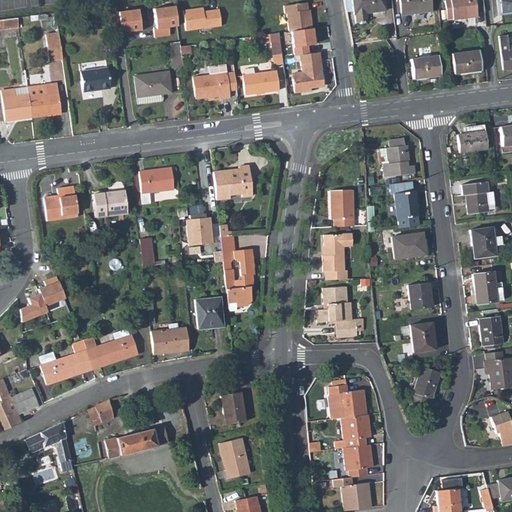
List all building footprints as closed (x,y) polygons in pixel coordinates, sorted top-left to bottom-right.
[(352,0),(355,24),(366,22),(365,13),(385,11),(383,0),(352,0)] [(399,0),(401,16),(431,11),(430,0),(399,0)] [(443,0),(446,20),(475,16),(472,0),(443,0)] [(511,0),(503,0),(505,13),(511,12),(511,0)] [(287,15),(289,32),(291,32),(312,29),(311,20),(310,20),(308,10),(307,3),(284,6),(285,15),(287,15)] [(178,25),(175,5),(154,8),(156,27),(154,28),(155,37),(171,35),(170,27),(178,25)] [(142,30),(138,8),(111,12),(113,28),(120,28),(121,33),(142,30)] [(183,11),(186,31),(221,26),(219,10),(204,12),(203,8),(183,11)] [(0,31),(20,28),(19,17),(2,19),(0,19),(0,31)] [(319,54),(312,29),(291,32),(293,55),(299,54),(299,57),(319,54)] [(279,33),(263,36),(264,44),(272,43),(273,56),(282,55),(279,33)] [(500,53),(502,71),(511,69),(511,46),(508,47),(507,36),(499,37),(500,53)] [(51,62),(65,61),(62,39),(48,41),(51,62)] [(172,58),(181,57),(180,47),(179,43),(170,44),(172,58)] [(191,57),(189,46),(180,47),(181,57),(181,58),(185,57),(191,57)] [(480,72),(486,71),(484,51),(478,52),(480,72)] [(451,56),(453,76),(480,72),(478,52),(451,56)] [(302,73),(303,80),(293,81),(295,96),(312,93),(312,90),(319,89),(323,84),(319,54),(299,57),(302,73)] [(282,55),(273,56),(275,66),(283,65),(282,55)] [(411,61),(413,81),(440,78),(438,58),(411,61)] [(192,78),(195,99),(207,97),(219,95),(220,99),(229,98),(229,92),(226,74),(225,66),(208,68),(209,76),(192,78)] [(82,94),(108,90),(105,70),(80,73),(82,94)] [(276,71),(241,76),(243,95),(278,91),(276,71)] [(133,76),(136,97),(137,97),(162,94),(170,92),(168,72),(133,76)] [(229,92),(236,91),(234,73),(226,74),(229,92)] [(302,73),(292,74),(293,81),(303,80),(302,73)] [(46,95),(29,98),(31,117),(48,115),(47,113),(61,111),(57,85),(44,86),(46,95)] [(44,86),(28,89),(29,95),(29,98),(46,95),(44,86)] [(27,87),(15,88),(17,96),(29,95),(28,89),(27,87)] [(5,121),(32,118),(31,117),(29,98),(29,95),(17,96),(15,88),(1,90),(5,121)] [(163,101),(162,94),(137,97),(138,106),(162,103),(163,101)] [(456,136),(459,153),(485,150),(483,126),(464,128),(465,135),(456,136)] [(511,126),(499,129),(501,148),(511,146),(511,126)] [(387,141),(388,148),(404,146),(403,139),(387,141)] [(382,165),(384,178),(413,174),(412,166),(406,167),(406,163),(407,162),(405,146),(404,146),(388,148),(386,148),(388,164),(382,165)] [(226,171),(211,173),(215,202),(229,200),(228,197),(240,196),(240,199),(251,197),(248,166),(238,168),(238,170),(238,173),(226,175),(226,171)] [(138,172),(141,192),(173,188),(170,167),(138,172)] [(91,195),(94,217),(127,213),(123,185),(120,182),(108,183),(109,192),(91,195)] [(465,196),(467,215),(486,212),(486,211),(485,194),(487,193),(486,182),(461,186),(462,196),(465,196)] [(42,198),(45,221),(77,217),(73,187),(56,189),(57,196),(42,198)] [(334,220),(334,227),(352,227),(352,190),(331,191),(331,220),(334,220)] [(393,193),(396,218),(415,216),(412,191),(393,193)] [(492,192),(487,193),(485,194),(486,211),(494,210),(492,192)] [(211,216),(186,219),(189,245),(214,242),(211,216)] [(218,227),(219,239),(227,238),(226,234),(225,226),(218,227)] [(469,230),(472,259),(494,256),(494,254),(501,253),(499,236),(492,236),(491,228),(469,230)] [(324,272),(325,280),(346,280),(346,271),(343,270),(342,246),(352,246),(352,234),(323,235),(324,253),(326,252),(326,256),(324,256),(322,256),(322,272),(324,272)] [(391,238),(393,259),(424,255),(421,235),(391,238)] [(236,312),(236,308),(247,307),(250,302),(249,290),(252,289),(253,282),(252,276),(253,275),(253,264),(251,250),(235,251),(233,237),(231,238),(227,238),(219,239),(224,284),(227,305),(227,313),(236,312)] [(150,239),(138,240),(141,267),(153,265),(150,239)] [(199,244),(190,246),(191,253),(200,251),(199,244)] [(473,274),(473,281),(476,303),(503,299),(501,282),(494,283),(493,272),(473,274)] [(65,301),(56,280),(44,284),(46,289),(39,292),(40,296),(45,309),(65,301)] [(405,286),(408,310),(429,308),(426,283),(405,286)] [(314,312),(315,323),(327,322),(333,322),(333,327),(334,337),(354,336),(353,331),(353,320),(349,321),(348,304),(345,304),(344,288),(319,290),(321,305),(324,305),(326,307),(326,311),(314,312)] [(45,309),(40,296),(28,301),(31,308),(19,312),(20,325),(47,315),(45,309)] [(194,300),(197,330),(222,327),(218,298),(194,300)] [(152,300),(146,300),(148,325),(155,324),(152,300)] [(134,304),(137,330),(146,329),(142,303),(134,304)] [(478,319),(481,346),(487,346),(495,344),(501,344),(498,316),(478,319)] [(408,326),(412,353),(434,350),(430,323),(408,326)] [(186,327),(149,331),(152,355),(188,350),(186,327)] [(95,347),(93,339),(81,343),(86,352),(91,369),(136,354),(130,336),(128,337),(114,341),(95,347)] [(46,384),(91,369),(86,352),(81,343),(71,346),(74,355),(55,361),(41,366),(40,366),(46,384)] [(502,359),(501,351),(485,353),(485,361),(483,361),(485,370),(488,370),(490,389),(511,386),(511,367),(511,358),(502,359)] [(38,358),(41,366),(55,361),(52,353),(38,358)] [(420,367),(411,400),(430,405),(438,371),(420,367)] [(23,380),(29,377),(25,369),(15,373),(18,380),(22,378),(23,380)] [(0,401),(0,420),(4,430),(22,422),(18,414),(37,405),(31,390),(16,395),(14,389),(7,392),(1,380),(0,380),(0,399),(1,402),(0,401)] [(339,416),(363,414),(360,389),(344,391),(343,383),(326,385),(326,394),(325,396),(327,418),(339,416)] [(219,396),(224,426),(245,422),(240,393),(219,396)] [(112,417),(108,400),(107,400),(88,410),(94,427),(112,417)] [(367,436),(365,413),(363,414),(339,416),(342,438),(333,440),(333,448),(341,447),(363,444),(362,436),(367,436)] [(498,433),(500,447),(510,446),(511,444),(511,428),(510,429),(504,414),(488,420),(494,434),(498,433)] [(59,471),(72,468),(61,423),(24,440),(29,454),(50,445),(51,446),(53,445),(53,447),(55,446),(58,463),(57,463),(59,471)] [(104,440),(108,460),(167,444),(163,426),(104,440)] [(218,440),(229,475),(249,469),(239,435),(218,440)] [(307,441),(308,451),(318,450),(317,440),(307,441)] [(371,465),(368,443),(363,444),(341,447),(343,469),(346,469),(347,476),(350,476),(366,474),(365,467),(371,465)] [(351,483),(350,476),(347,476),(331,478),(332,486),(340,485),(343,510),(369,506),(366,481),(351,483)] [(511,478),(496,481),(496,483),(498,498),(499,502),(511,499),(511,478)] [(488,500),(498,498),(496,483),(484,485),(485,489),(488,500)] [(431,508),(431,511),(457,511),(454,489),(433,491),(435,507),(431,508)] [(478,490),(482,509),(491,508),(488,500),(485,489),(478,490)] [(233,501),(235,511),(259,511),(255,496),(233,501)]
